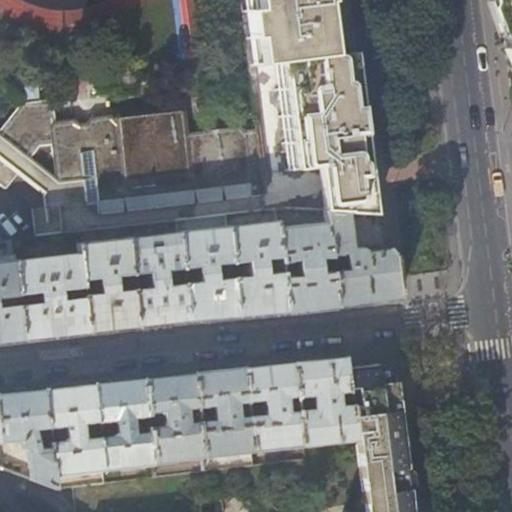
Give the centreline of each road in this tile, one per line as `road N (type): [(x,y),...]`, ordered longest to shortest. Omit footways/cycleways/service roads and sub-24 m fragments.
road 1 (residential): [(495,307),(0,364)]
road 2 (tertiary): [(453,0),(495,307)]
road 3 (tertiary): [(495,307),(511,455)]
